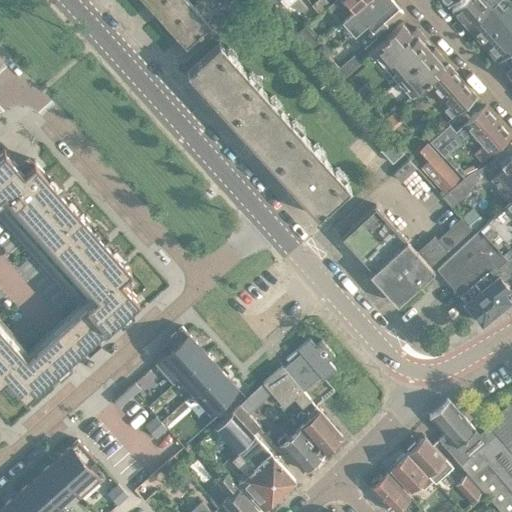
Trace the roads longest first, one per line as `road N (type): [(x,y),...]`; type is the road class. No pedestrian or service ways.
road 1 (tertiary): [(266,218),(69,0)]
road 2 (residential): [(0,464),(201,280)]
road 3 (residential): [(19,85),(201,280)]
road 4 (tertiary): [(420,375),(384,354),(266,218)]
road 5 (residential): [(412,0),(511,107)]
road 6 (residential): [(420,375),(403,417),(338,481)]
